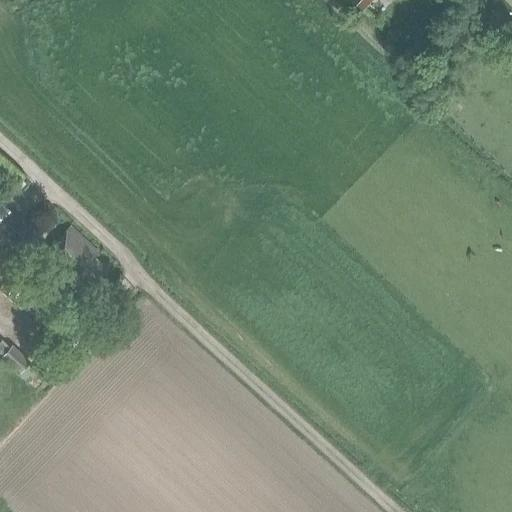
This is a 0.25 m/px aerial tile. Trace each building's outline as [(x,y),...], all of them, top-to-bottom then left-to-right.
[(349,0),(363,13),(375,0),(349,0)] [(0,221),(10,211),(0,202),(0,221)] [(13,213),(0,227),(0,233),(23,254),(39,235),(13,213)] [(91,258),(95,254),(68,229),(43,256),(56,269),(59,266),(70,276),(71,274),(88,289),(105,271),(91,258)] [(49,326),(40,337),(50,346),(59,335),(49,326)] [(11,344),(0,355),(0,358),(26,383),(35,373),(26,364),(29,361),(11,344)]
